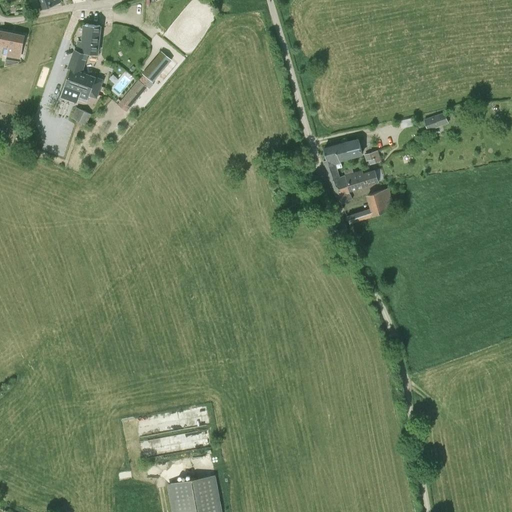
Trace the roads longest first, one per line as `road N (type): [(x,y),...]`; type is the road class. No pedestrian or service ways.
road 1 (unclassified): [(427,511),(395,342),(318,167),(269,0)]
road 2 (unknown): [(88,6),(19,132)]
